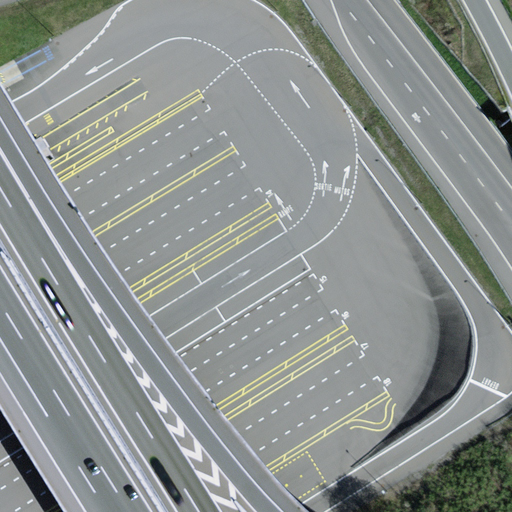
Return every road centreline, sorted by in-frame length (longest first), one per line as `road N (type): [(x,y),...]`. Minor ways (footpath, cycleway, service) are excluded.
road 1 (motorway): [(270,511),(0,176)]
road 2 (motorway): [(200,511),(0,186)]
road 3 (motorway): [(0,312),(121,511)]
road 4 (motorway): [(418,74),(511,246)]
road 5 (primary): [(418,74),(511,195)]
